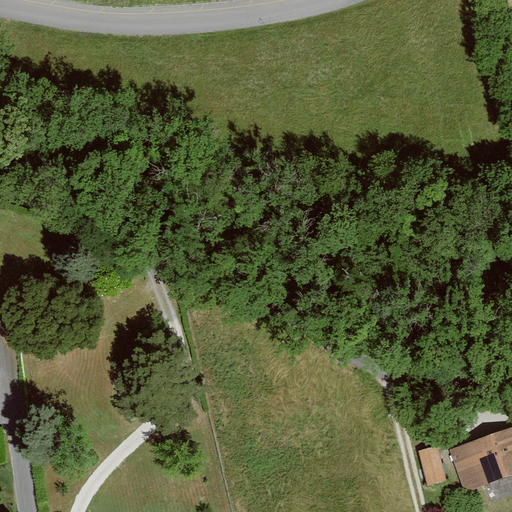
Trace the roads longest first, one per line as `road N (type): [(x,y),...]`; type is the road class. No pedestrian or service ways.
road 1 (track): [(511,340),(354,306),(151,238),(86,216),(0,168)]
road 2 (unclassified): [(315,0),(263,16),(140,27),(0,6)]
